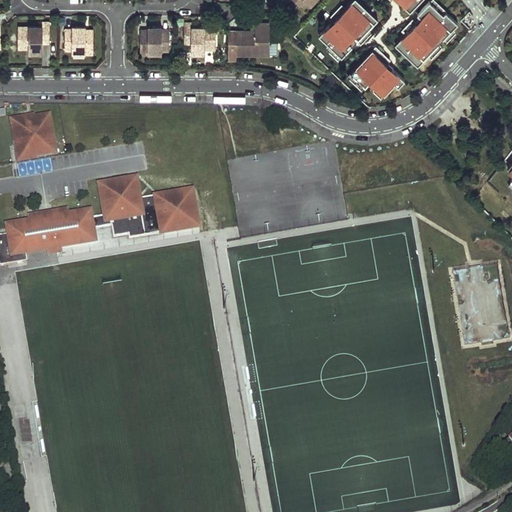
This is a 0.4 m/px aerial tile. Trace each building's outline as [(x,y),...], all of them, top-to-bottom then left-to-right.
[(397,0),(399,1),(393,7),(384,0),(382,0),(364,19),(375,29),(371,33),(379,40),(386,33),(391,27),(394,30),(401,23),(405,19),(414,27),(409,31),(417,38),(436,17),(423,5),(421,7),(413,0),(397,0)] [(405,19),(401,23),(409,31),(414,27),(405,19)] [(29,31),(18,30),(18,47),(26,47),(26,45),(29,46),(29,51),(43,52),(43,42),(50,42),(50,22),(42,22),(42,26),(29,26),(29,31)] [(184,22),(184,42),(191,42),(191,52),(205,52),(205,46),(208,46),(208,48),(216,48),(216,31),(205,31),(205,27),(192,27),(192,22),(184,22)] [(236,31),(236,54),(259,54),(264,50),(270,50),(270,23),(255,23),(255,31),(255,34),(251,34),(251,31),(236,31)] [(65,31),(65,51),(72,51),(72,52),(86,52),(86,48),(94,48),(94,32),(86,32),(86,29),(86,26),(72,26),(72,29),(72,31),(65,31)] [(162,49),(169,49),(169,31),(162,31),(162,29),(162,26),(148,26),(148,29),(148,32),(140,32),(140,48),(148,48),(148,52),(162,52),(162,49)] [(391,27),(386,33),(389,36),(394,30),(391,27)] [(375,50),(352,70),(380,101),(403,81),(375,50)] [(28,119),(12,122),(16,145),(20,145),(22,158),(55,152),(49,116),(32,118),(33,121),(29,121),(28,119)] [(197,226),(191,190),(155,196),(155,195),(139,198),(135,178),(99,184),(104,216),(91,219),(93,229),(111,226),(113,237),(128,235),(129,238),(197,226)] [(65,209),(30,215),(30,219),(43,217),(43,220),(55,218),(54,215),(66,213),(65,209)] [(0,235),(0,265),(27,262),(26,252),(46,249),(51,248),(51,245),(56,244),(56,247),(61,246),(94,241),(93,229),(91,219),(89,211),(67,216),(66,213),(54,215),(55,218),(43,220),(43,217),(30,219),(31,222),(7,226),(9,234),(0,235)] [(46,249),(47,256),(62,253),(61,246),(56,247),(56,244),(51,245),(51,248),(46,249)]
